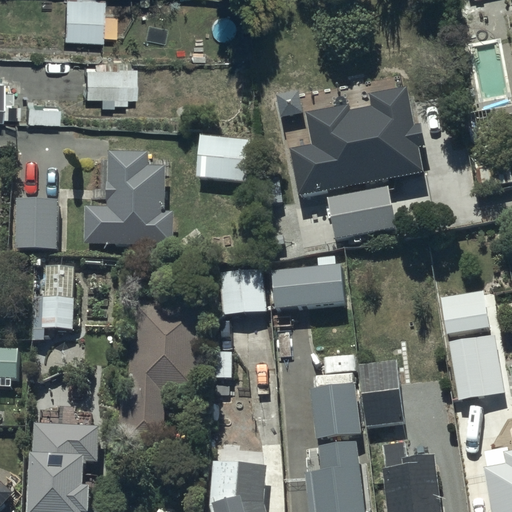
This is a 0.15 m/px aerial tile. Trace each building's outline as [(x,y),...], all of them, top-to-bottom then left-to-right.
[(103,8),(64,7),(64,40),(102,41),(103,8)] [(511,28),(492,33),(500,68),(511,65),(511,28)] [(118,70),(86,70),(86,98),(114,98),(114,104),(126,104),(126,98),(136,98),(136,68),(118,69),(118,70)] [(289,106),(287,80),(256,81),(259,132),(284,130),(283,106),(289,106)] [(0,118),(19,118),(19,105),(14,105),(14,89),(4,89),(4,82),(0,81),(0,118)] [(313,144),(290,149),(300,195),(420,171),(416,147),(424,145),(419,123),(413,125),(405,88),(368,95),(371,107),(350,111),(349,104),(306,112),(313,144)] [(59,108),(27,107),(27,122),(59,123),(59,108)] [(266,145),(204,139),(199,183),(261,189),(266,145)] [(478,194),(511,187),(511,169),(508,153),(471,161),(478,194)] [(110,213),(88,213),(87,250),(176,252),(177,218),(167,218),(168,173),(151,172),(151,159),(111,158),(110,213)] [(389,185),(328,197),(335,238),(396,226),(389,185)] [(61,205),(19,205),(18,255),(61,255),(61,205)] [(342,263),(273,270),(277,312),(346,306),(342,263)] [(76,271),(48,271),(48,309),(34,309),(33,345),(47,345),(47,334),(76,334),(76,271)] [(265,275),(222,278),(225,319),(268,317),(265,275)] [(483,291),(440,298),(446,334),(489,327),(483,291)] [(409,292),(377,297),(382,336),(414,332),(409,292)] [(234,356),(208,356),(209,307),(133,306),(131,397),(122,397),(121,438),(121,444),(167,445),(168,401),(207,402),(207,382),(234,382),(234,356)] [(494,334),(450,342),(460,400),(505,392),(494,334)] [(20,355),(0,353),(0,383),(20,384),(20,355)] [(398,366),(362,371),(371,432),(408,426),(398,366)] [(359,391),(313,396),(319,445),(365,439),(359,391)] [(97,425),(34,422),(33,452),(29,451),(26,511),(97,511),(98,498),(88,498),(88,484),(81,484),(82,460),(95,460),(97,425)] [(385,449),(391,511),(445,511),(441,461),(411,464),(409,447),(385,449)] [(367,511),(359,448),(323,453),(326,479),(317,481),(321,511),(367,511)] [(510,470),(486,475),(493,511),(511,511),(511,455),(507,457),(510,470)] [(269,472),(216,467),(213,511),(267,511),(266,509),(269,472)] [(0,479),(0,506),(13,492),(0,479)]
